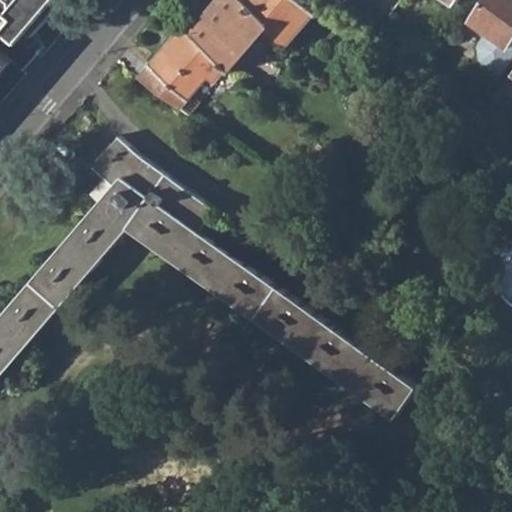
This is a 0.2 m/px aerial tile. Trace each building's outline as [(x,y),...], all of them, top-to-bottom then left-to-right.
[(0,0),(0,42),(20,19),(24,22),(17,31),(30,43),(68,0),(0,0)] [(221,0),(192,33),(230,66),(234,70),(269,30),(288,47),(317,13),(301,0),(221,0)] [(511,0),(492,0),(476,23),(492,34),(482,49),(484,63),(504,77),(511,65),(511,0)] [(216,82),(230,66),(192,33),(187,29),(143,80),(184,109),(212,77),(216,82)] [(0,77),(16,60),(0,46),(0,77)] [(499,115),(511,124),(511,107),(507,104),(499,115)] [(0,322),(0,380),(133,226),(402,417),(424,387),(206,231),(220,211),(149,159),(124,137),(97,167),(118,185),(0,322)] [(392,208),(409,220),(443,174),(427,161),(392,208)] [(511,239),(479,244),(485,273),(493,286),(501,297),(508,305),(511,307),(511,239)]
